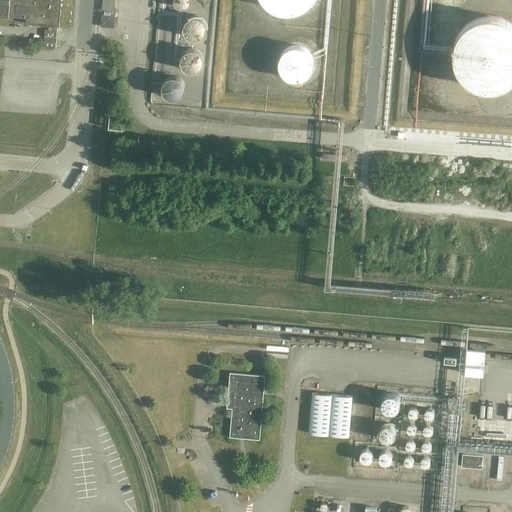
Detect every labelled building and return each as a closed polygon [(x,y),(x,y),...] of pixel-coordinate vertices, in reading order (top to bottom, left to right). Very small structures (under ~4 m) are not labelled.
[(0,0),(0,14),(23,16),(28,17),(27,22),(49,24),(49,30),(46,30),(44,48),(56,49),(58,33),(58,25),(59,25),(61,0),(0,0)] [(116,17),(117,17),(117,14),(116,14),(116,9),(114,9),(115,0),(103,0),(102,10),(105,10),(105,14),(102,14),(101,27),(115,28),(116,17)] [(262,0),(264,1),(265,3),(266,5),(268,6),(270,7),(271,9),(273,10),(275,11),(277,11),(279,12),(281,13),(283,13),(285,14),(287,14),(289,14),(292,14),(294,14),(296,13),(298,13),(300,12),(302,11),(304,10),(306,9),(307,8),(309,7),(311,6),(312,4),(314,3),(315,1),(315,0),(262,0)] [(500,17),(492,15),(485,15),(478,17),(471,20),(464,24),(459,29),(455,35),(452,42),(451,50),(452,57),(453,64),(457,71),(461,77),(467,82),(473,86),(480,88),(488,89),(495,88),(502,86),(509,83),(511,80),(511,23),(507,20),(500,17)] [(196,16),(194,16),(193,16),(192,16),(191,17),(190,17),(189,18),(188,19),(187,19),(187,20),(186,21),(185,22),(185,23),(185,24),(184,25),(184,27),(184,28),(184,29),(185,30),(185,31),(185,32),(186,33),(187,34),(187,35),(188,36),(189,36),(190,37),(191,37),(192,38),(193,38),(194,38),(196,38),(197,38),(198,38),(199,38),(200,37),(201,37),(202,36),(203,35),(204,35),(204,34),(205,33),(205,32),(206,31),(206,29),(206,28),(206,27),(206,26),(206,25),(206,24),(205,23),(205,22),(204,21),(204,20),(203,19),(202,18),(201,18),(200,17),(199,17),(198,16),(197,16),(196,16)] [(192,49),(191,49),(190,49),(189,49),(188,50),(187,50),(186,51),(185,52),(184,53),(183,53),(182,54),(182,55),(181,56),(181,58),(181,59),(181,60),(181,61),(181,62),(181,63),(182,65),(182,66),(183,67),(183,68),(184,68),(185,69),(186,70),(187,70),(188,71),(189,71),(190,72),(192,72),(193,72),(194,71),(195,71),(196,71),(197,70),(198,70),(199,69),(200,68),(201,67),(202,66),(202,65),(203,64),(203,63),(203,62),(203,61),(203,60),(203,58),(203,57),(203,56),(202,55),(201,54),(201,53),(200,52),(199,51),(198,51),(197,50),(196,50),(195,49),(194,49),(192,49)] [(282,62),(282,63),(282,65),(282,66),(282,67),(282,68),(282,69),(283,71),(283,72),(284,73),(285,74),(285,75),(287,77),(288,77),(289,78),(291,79),(291,80),(293,80),(295,81),(297,81),(298,81),(299,81),(301,80),(302,80),(304,80),(305,79),(306,78),(308,77),(309,76),(310,74),(311,73),(312,71),(312,70),(313,69),(313,68),(313,67),(313,65),(313,64),(313,62),(313,61),(312,59),(312,58),(311,56),(310,55),(309,54),(307,52),(306,51),(304,51),(304,50),(302,50),(301,49),(299,49),(296,49),(294,49),(293,50),(291,50),(290,51),(289,52),(287,53),(285,55),(285,56),(284,57),(283,58),(283,59),(282,60),(282,61),(282,62)] [(175,76),(174,76),(173,76),(171,76),(170,77),(169,77),(168,77),(167,78),(167,79),(166,79),(165,80),(164,81),(164,82),(163,83),(163,84),(163,85),(162,86),(162,87),(162,88),(163,89),(163,90),(163,91),(164,92),(164,93),(165,94),(166,95),(166,96),(167,97),(168,97),(169,98),(170,98),(171,98),(172,98),(173,98),(175,98),(176,98),(177,98),(178,98),(179,97),(180,97),(181,96),(181,95),(182,94),(183,94),(183,93),(184,92),(184,91),(185,90),(185,89),(185,87),(185,86),(185,85),(184,84),(184,83),(183,82),(183,81),(182,80),(181,79),(180,78),(179,78),(178,77),(177,77),(176,76),(175,76)] [(266,375),(230,372),(228,407),(233,408),(230,436),(260,439),(266,375)] [(392,392),(391,392),(389,392),(387,393),(386,393),(385,394),(383,396),(382,397),(382,398),(381,400),(381,402),(381,403),(382,405),(382,406),(383,408),(385,409),(386,410),(387,411),(389,411),(391,411),(392,411),(394,411),(395,410),(397,409),(398,408),(399,406),(400,405),(400,403),(400,402),(400,400),(400,398),(399,397),(398,396),(397,394),(395,393),(394,393),(392,392)] [(353,396),(312,393),(309,433),(350,436),(353,396)] [(417,408),(415,407),(412,408),(410,409),(409,412),(409,415),(411,417),(414,418),(416,417),(418,415),(419,413),(419,410),(417,408)] [(433,410),(430,409),(428,409),(426,411),(425,414),(425,416),(427,418),(429,419),(432,419),(434,417),(435,414),(435,412),(433,410)] [(410,433),(412,434),(415,433),(417,432),(418,429),(417,426),(416,424),(413,423),(411,424),(409,426),(408,428),(408,430),(410,433)] [(391,424),(388,424),(385,425),(382,427),(381,430),(380,433),(381,436),(384,438),(387,440),(390,440),(393,438),(396,436),(397,432),(396,429),(394,426),(391,424)] [(426,434),(428,435),(431,435),(433,433),(434,430),(433,428),(432,426),(429,425),(426,425),(424,427),(424,429),(424,432),(426,434)] [(414,440),(411,439),(409,440),(407,442),(406,444),(406,446),(408,449),(410,450),(413,449),(415,448),(416,445),(416,442),(414,440)] [(430,442),(428,441),(425,441),(423,443),(422,446),(423,448),(424,450),(427,451),(430,451),(432,449),(432,446),(432,444),(430,442)] [(370,461),(373,459),(374,456),(374,453),(372,450),(369,449),(366,449),(363,450),(361,453),(361,456),(362,459),(364,461),(367,462),(370,461)] [(382,462),(385,463),(388,463),(391,462),(393,459),(393,456),(391,453),(389,451),(386,450),(383,451),(380,453),(379,456),(380,460),(382,462)] [(484,455),(463,453),(462,466),(483,468),(484,455)] [(406,464),(408,465),(411,466),(413,464),(414,462),(415,460),(414,458),(412,456),(409,456),(407,456),(405,459),(405,461),(406,464)] [(423,466),(426,467),(428,466),(430,464),(431,462),(430,460),(429,458),(426,457),(424,457),(422,459),(421,461),(421,464),(423,466)]
